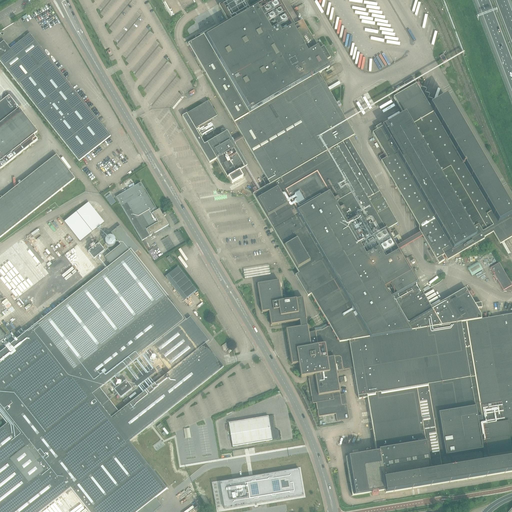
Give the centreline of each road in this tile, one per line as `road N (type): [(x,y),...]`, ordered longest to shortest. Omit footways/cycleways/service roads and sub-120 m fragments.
road 1 (tertiary): [(332,511),(287,389),(61,0)]
road 2 (unknown): [(181,106),(215,181),(244,200),(269,238),(268,248),(234,254),(143,102)]
road 3 (unknown): [(94,192),(226,361),(243,355)]
road 4 (unknown): [(396,0),(417,37),(417,54),(368,78),(339,51),(309,0)]
